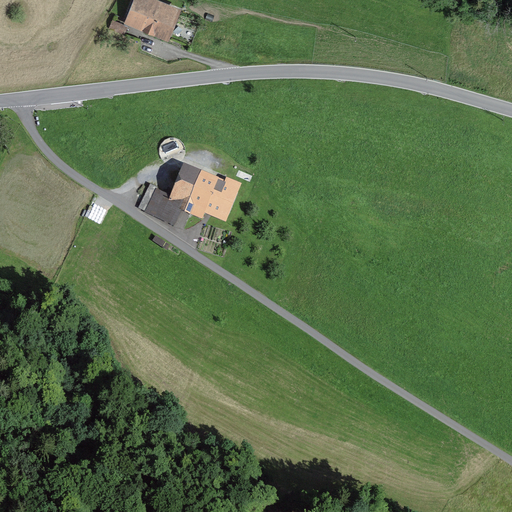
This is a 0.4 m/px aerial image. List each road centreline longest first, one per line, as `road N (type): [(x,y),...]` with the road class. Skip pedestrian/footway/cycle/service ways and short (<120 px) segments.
road 1 (residential): [(18,97),(39,143),(65,168),(511,460)]
road 2 (tertiary): [(18,97),(307,69),(366,73),(511,110)]
